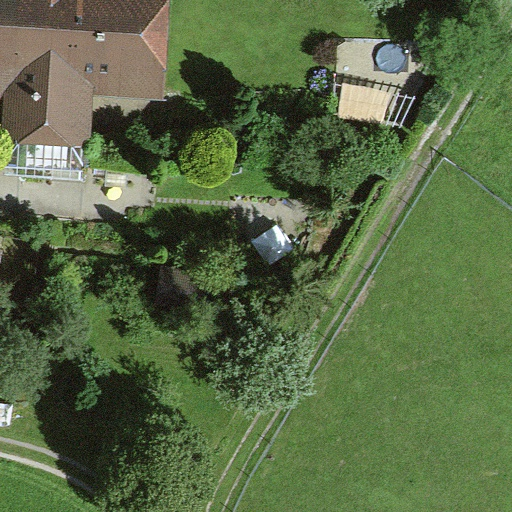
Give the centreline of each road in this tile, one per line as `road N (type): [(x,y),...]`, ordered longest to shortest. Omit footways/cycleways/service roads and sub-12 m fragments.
road 1 (track): [(221,511),(260,432),(511,19)]
road 2 (track): [(132,511),(75,472),(0,449)]
